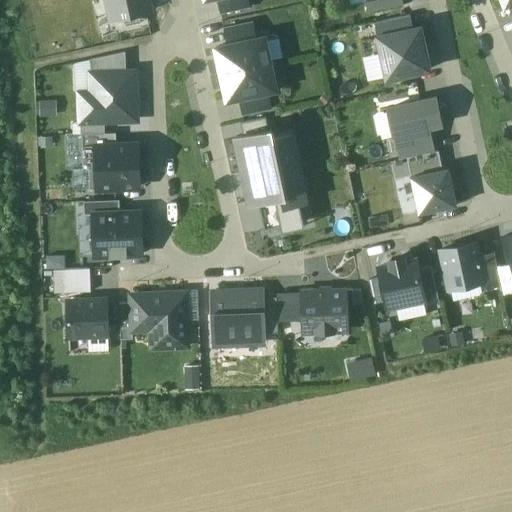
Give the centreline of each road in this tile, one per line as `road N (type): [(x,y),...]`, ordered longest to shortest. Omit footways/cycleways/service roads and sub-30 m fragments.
road 1 (residential): [(167,272),(153,62),(187,38)]
road 2 (residential): [(243,268),(187,38)]
road 3 (residential): [(483,217),(434,0)]
